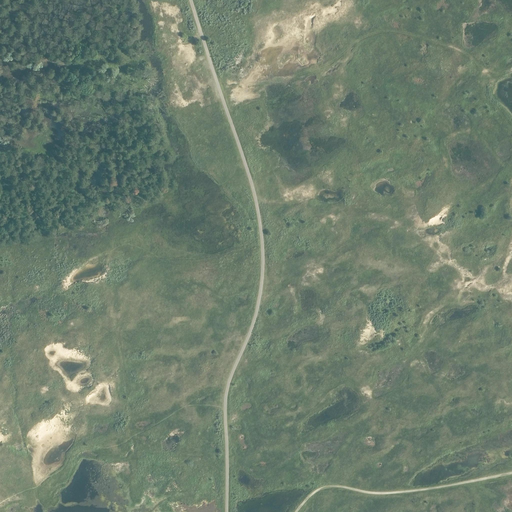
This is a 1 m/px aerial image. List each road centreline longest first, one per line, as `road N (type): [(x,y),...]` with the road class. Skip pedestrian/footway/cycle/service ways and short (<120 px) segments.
road 1 (track): [(226,511),(226,390),(252,326),(263,262),(254,192),(190,0)]
road 2 (track): [(295,511),(326,486),(383,493),(511,472)]
